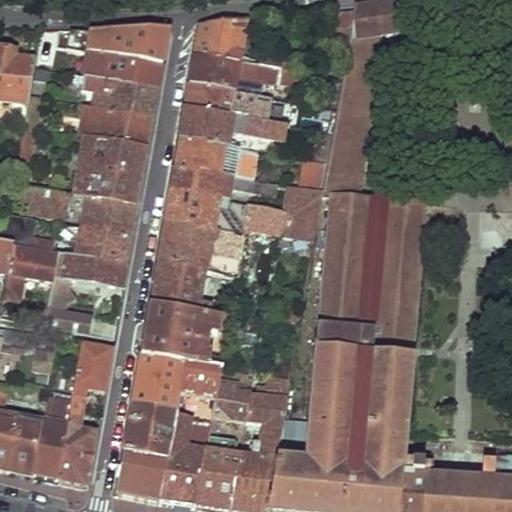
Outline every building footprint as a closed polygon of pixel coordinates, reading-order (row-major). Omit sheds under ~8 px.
[(352,15),(348,41),(383,36),(411,32),(407,0),(388,0),(354,5),(352,15)] [(335,17),(330,48),(347,46),(348,41),(352,15),(335,17)] [(195,55),(239,64),(245,21),(224,24),(199,27),(195,55)] [(119,60),(162,68),(168,31),(145,32),(123,32),(119,60)] [(69,33),(66,51),(87,55),(119,60),(123,32),(96,32),(69,33)] [(358,199),(383,36),(348,41),(347,46),(331,139),(326,168),(321,194),(330,195),(358,199)] [(0,53),(0,105),(26,111),(28,102),(33,73),(35,64),(15,60),(16,55),(0,53)] [(162,68),(119,60),(87,55),(83,80),(157,93),(162,68)] [(190,84),(234,93),(237,79),(276,86),(279,70),(257,66),(239,64),(195,55),(190,84)] [(259,56),(257,66),(279,70),(281,61),(259,56)] [(281,61),(279,70),(297,74),(297,64),(281,61)] [(28,102),(40,103),(46,75),(33,73),(28,102)] [(83,80),(75,79),(73,87),(81,88),(80,92),(92,94),(90,113),(151,122),(157,93),(83,80)] [(190,84),(185,111),(286,131),(293,132),(293,125),(288,124),(291,111),(246,104),(245,107),(233,106),(234,93),(190,84)] [(23,131),(35,133),(40,103),(28,102),(26,111),(23,131)] [(151,122),(90,113),(82,111),(77,140),(95,144),(145,153),(151,122)] [(179,140),(225,149),(227,134),(237,136),(236,139),(283,148),(286,131),(185,111),(179,140)] [(320,138),(315,166),(326,168),(331,139),(320,138)] [(179,140),(174,169),(219,177),(222,160),(256,165),(258,156),(225,149),(179,140)] [(95,144),(87,201),(136,209),(145,153),(95,144)] [(304,164),(298,192),(321,196),(321,194),(326,168),(315,166),(304,164)] [(174,169),(170,193),(213,200),(215,187),(243,192),(243,189),(261,193),(261,196),(274,197),(275,189),(219,177),(174,169)] [(16,176),(14,188),(32,192),(50,194),(52,182),(16,176)] [(50,194),(32,192),(14,188),(11,188),(9,200),(29,204),(26,216),(65,223),(70,199),(50,194)] [(282,214),(279,233),(313,241),(321,196),(298,192),(287,190),(282,214)] [(213,200),(170,193),(166,223),(216,231),(243,236),(245,230),(278,237),(279,233),(282,214),(213,200)] [(409,418),(429,206),(358,199),(330,195),(308,415),(296,414),(299,394),(294,393),(299,366),(293,364),(289,379),(288,385),(279,440),(275,462),(265,511),(511,511),(511,483),(403,478),(409,418)] [(87,201),(81,231),(131,240),(136,209),(87,201)] [(37,222),(11,218),(8,233),(0,231),(0,247),(12,249),(32,253),(37,222)] [(216,231),(166,223),(157,265),(203,273),(207,273),(209,259),(203,257),(206,244),(213,245),(212,251),(240,257),(241,250),(245,237),(243,236),(216,231)] [(80,243),(76,261),(125,270),(131,240),(81,231),(62,227),(60,238),(80,243)] [(45,246),(44,255),(54,257),(56,248),(45,246)] [(0,247),(0,274),(7,276),(12,249),(0,247)] [(32,253),(12,249),(7,276),(3,300),(19,303),(23,279),(52,284),(56,257),(54,257),(44,255),(32,253)] [(125,270),(76,261),(56,257),(52,284),(46,313),(44,328),(87,337),(90,319),(63,314),(65,306),(75,299),(67,291),(70,281),(122,291),(125,270)] [(157,265),(149,308),(196,315),(197,306),(202,280),(203,273),(157,265)] [(203,273),(202,280),(235,286),(237,278),(207,273),(203,273)] [(197,306),(196,315),(228,320),(230,311),(197,306)] [(149,308),(141,359),(186,365),(220,369),(222,356),(200,354),(203,334),(219,335),(220,332),(226,334),(228,320),(196,315),(149,308)] [(35,326),(44,328),(46,313),(37,311),(35,326)] [(24,351),(26,338),(4,334),(1,346),(24,351)] [(104,397),(111,355),(84,349),(80,366),(72,404),(84,406),(86,394),(104,397)] [(131,409),(177,417),(180,404),(161,401),(164,386),(182,389),(186,365),(141,359),(131,409)] [(80,366),(61,362),(60,369),(54,368),(42,426),(32,479),(58,484),(67,431),(70,416),(72,404),(80,366)] [(228,371),(220,369),(186,365),(182,389),(180,400),(213,406),(211,419),(245,426),(250,398),(250,395),(245,394),(246,385),(226,382),(228,371)] [(270,376),(269,381),(288,385),(289,379),(270,376)] [(250,398),(245,426),(261,428),(260,436),(279,440),(288,385),(269,381),(267,388),(258,387),(256,399),(250,398)] [(164,386),(161,401),(180,404),(180,400),(182,389),(164,386)] [(84,406),(72,404),(70,416),(82,419),(84,406)] [(131,409),(122,457),(168,467),(172,446),(177,419),(177,417),(131,409)] [(0,416),(0,472),(5,473),(32,479),(42,426),(0,416)] [(58,484),(86,490),(97,435),(90,434),(90,431),(91,427),(81,425),(82,419),(70,416),(67,431),(58,484)] [(177,419),(172,446),(183,447),(188,422),(177,419)] [(256,459),(275,462),(279,440),(260,436),(256,459)] [(235,444),(233,442),(207,438),(205,452),(194,511),(204,511),(229,511),(240,457),(233,456),(235,444)] [(160,505),(194,511),(205,452),(183,447),(172,446),(168,467),(160,505)] [(115,496),(160,505),(168,467),(122,457),(115,496)] [(229,511),(265,511),(275,462),(256,459),(240,457),(229,511)]
